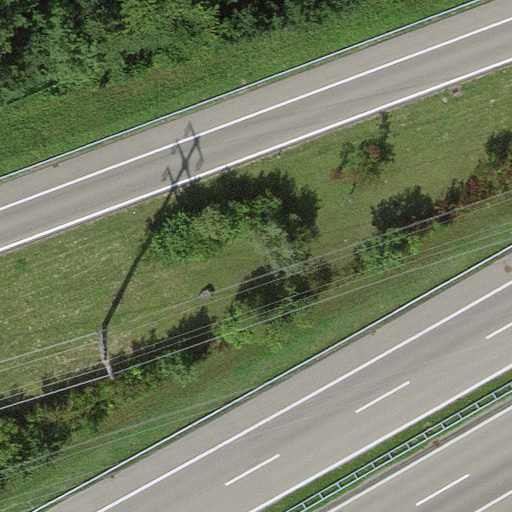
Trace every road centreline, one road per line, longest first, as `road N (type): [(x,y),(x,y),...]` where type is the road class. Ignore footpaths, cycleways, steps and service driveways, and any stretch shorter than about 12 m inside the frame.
road 1 (motorway): [(511,39),(0,230)]
road 2 (motorway): [(511,328),(181,511)]
